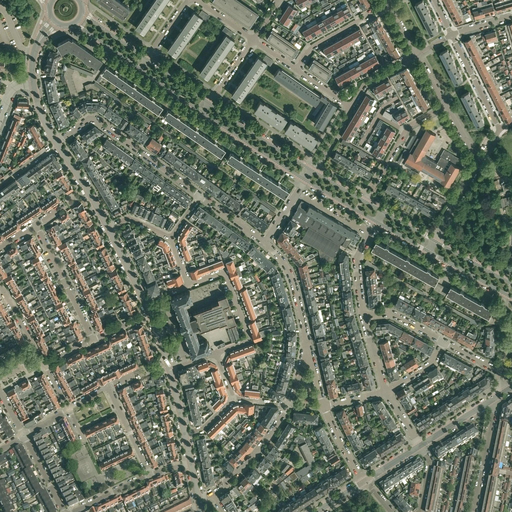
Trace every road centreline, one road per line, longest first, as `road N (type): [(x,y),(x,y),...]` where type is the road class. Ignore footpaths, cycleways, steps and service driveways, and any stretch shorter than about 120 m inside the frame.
road 1 (residential): [(200,195),(96,119),(56,141)]
road 2 (residential): [(217,353),(248,337),(227,277),(188,284)]
road 3 (residential): [(92,340),(35,224)]
road 4 (residential): [(365,201),(408,125),(443,105)]
road 5 (tertiary): [(200,112),(304,180)]
road 6 (tertiary): [(310,170),(207,102)]
road 7 (residential): [(309,352),(288,268),(264,242)]
